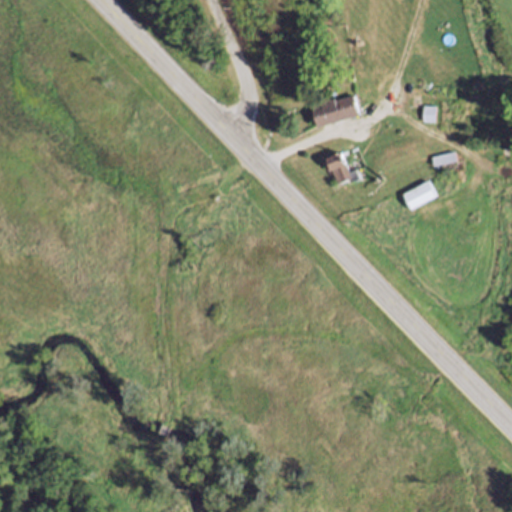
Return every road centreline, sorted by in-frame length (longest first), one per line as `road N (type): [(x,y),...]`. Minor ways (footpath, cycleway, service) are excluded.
road 1 (primary): [(511,426),(99,0)]
road 2 (residential): [(230,135),(243,116),(246,88),(207,0)]
